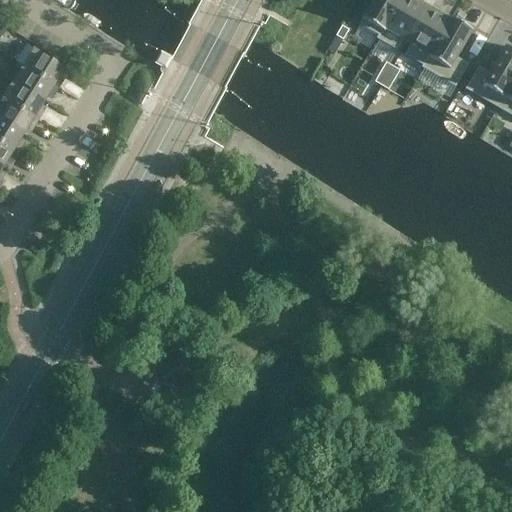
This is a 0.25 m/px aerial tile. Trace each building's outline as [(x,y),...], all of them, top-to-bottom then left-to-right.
[(372,0),(358,25),(377,36),(375,39),(378,41),(401,0),(372,0)] [(413,0),(401,0),(378,41),(400,53),(426,8),(423,6),(413,0)] [(426,8),(400,53),(422,66),(448,20),(426,8)] [(448,20),(422,66),(420,68),(454,88),(468,65),(456,58),(471,31),(449,18),(448,20)] [(342,41),(348,31),(341,27),(335,37),(342,41)] [(26,45),(15,61),(15,62),(22,66),(58,89),(64,80),(60,77),(65,69),(26,45)] [(489,74),(477,67),(464,90),(497,109),(511,82),(511,50),(505,47),(489,74)] [(153,64),(164,70),(170,59),(159,53),(153,64)] [(392,67),(385,63),(374,83),(381,87),(392,67)] [(11,83),(44,103),(49,95),(53,98),(58,89),(22,66),(11,83)] [(381,87),(388,91),(399,71),(392,67),(381,87)] [(511,82),(497,109),(511,117),(511,82)] [(2,99),(38,121),(44,112),(40,110),(44,103),(11,83),(2,99)] [(0,100),(0,120),(24,135),(28,128),(32,130),(38,121),(2,99),(0,100)] [(0,143),(17,154),(23,145),(19,142),(24,135),(0,120),(0,143)] [(0,165),(3,168),(8,160),(12,163),(17,154),(0,143),(0,165)] [(149,368),(150,368),(150,367),(190,388),(190,389),(191,390),(203,365),(202,365),(162,344),(163,344),(162,343),(149,368)]
